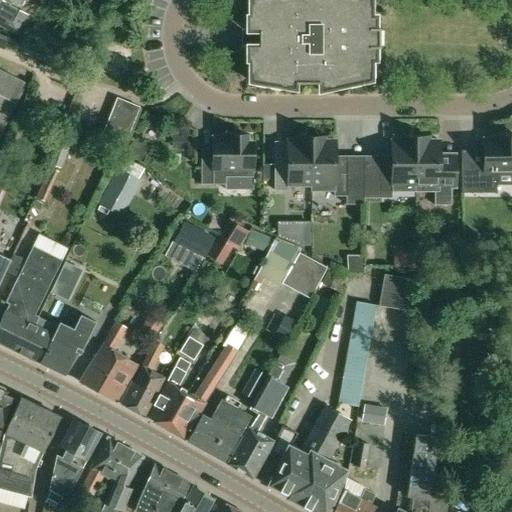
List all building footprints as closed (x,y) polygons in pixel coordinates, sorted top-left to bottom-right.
[(0,0),(0,24),(14,32),(25,13),(19,10),(20,7),(21,7),(24,0),(0,0)] [(249,60),(249,81),(295,88),(295,82),(319,82),(319,90),(371,79),(371,59),(375,59),(375,47),(379,47),(379,28),(375,28),(375,15),(370,15),(370,0),(248,0),(249,15),(246,15),(246,30),(258,30),(259,45),(247,45),(247,60),(249,60)] [(18,35),(13,48),(46,60),(51,47),(18,35)] [(0,135),(28,83),(0,68),(0,135)] [(139,107),(117,98),(103,133),(125,142),(139,107)] [(225,177),(253,177),(253,141),(248,141),(248,135),(223,135),(223,136),(212,136),(213,158),(201,158),(201,184),(225,184),(225,177)] [(461,185),(461,193),(497,192),(497,185),(497,173),(511,172),(511,136),(494,137),(494,138),(484,138),(484,149),(484,154),(461,155),(461,185)] [(310,192),(311,192),(311,137),(298,137),(298,140),(288,140),(288,155),(274,155),(274,190),(289,190),(289,186),(310,186),(310,192)] [(363,164),(335,164),(335,140),(325,140),(325,137),(311,137),(311,192),(334,192),(334,196),(347,196),(346,204),(364,204),(364,198),(363,198),(363,164)] [(392,191),(415,191),(415,137),(402,137),(402,140),(392,140),(392,164),(363,164),(363,198),(364,198),(391,198),(392,191)] [(434,203),(451,203),(451,189),(456,189),(456,155),(439,155),(439,140),(429,140),(429,137),(415,137),(415,191),(434,191),(434,203)] [(122,216),(142,180),(118,167),(98,202),(122,216)] [(250,231),(232,220),(208,256),(227,269),(250,231)] [(299,245),(310,245),(310,221),(299,221),(299,245)] [(214,237),(183,222),(173,241),(204,257),(214,237)] [(374,232),(365,232),(365,244),(375,244),(374,232)] [(47,235),(42,245),(69,257),(74,247),(47,235)] [(13,288),(6,302),(10,304),(11,303),(34,314),(36,315),(64,258),(34,244),(26,261),(18,277),(13,288)] [(284,283),(310,298),(327,267),(301,252),(284,283)] [(0,283),(11,260),(0,254),(0,283)] [(65,261),(61,269),(78,278),(82,269),(65,261)] [(339,292),(349,271),(332,263),(322,283),(339,292)] [(416,278),(384,274),(379,305),(410,310),(416,278)] [(169,278),(160,302),(172,306),(178,290),(183,292),(186,284),(169,278)] [(356,301),(353,321),(374,324),(377,304),(356,301)] [(10,304),(0,325),(0,342),(17,351),(40,362),(40,361),(41,361),(58,325),(49,321),(45,328),(36,324),(39,316),(36,315),(34,314),(11,303),(10,304)] [(58,325),(41,361),(65,373),(76,351),(81,353),(96,322),(82,315),(75,329),(60,322),(58,325)] [(153,339),(162,325),(150,317),(141,331),(153,339)] [(102,343),(81,381),(117,400),(138,363),(114,349),(128,328),(115,319),(100,341),(102,343)] [(374,324),(353,321),(351,331),(372,335),(374,324)] [(359,407),(372,335),(351,331),(339,403),(359,407)] [(195,360),(204,345),(190,336),(180,351),(195,360)] [(189,392),(166,429),(184,439),(206,400),(236,353),(226,346),(194,395),(189,392)] [(389,398),(395,359),(372,354),(365,394),(389,398)] [(131,381),(120,404),(145,416),(165,377),(152,370),(157,362),(147,357),(143,365),(144,365),(135,383),(131,381)] [(166,429),(189,392),(179,386),(191,363),(181,357),(147,418),(166,429)] [(228,463),(254,477),(274,440),(257,431),(283,385),(291,390),(298,377),(275,364),(269,375),(255,400),(252,405),(259,409),(228,463)] [(242,393),(255,400),(269,375),(256,368),(242,393)] [(0,453),(2,443),(0,442),(0,439),(5,426),(2,425),(12,397),(7,395),(8,393),(6,392),(6,390),(6,388),(0,385),(0,453)] [(36,468),(62,416),(22,397),(6,431),(3,443),(2,443),(0,453),(0,488),(33,496),(36,468)] [(202,412),(186,439),(225,461),(251,415),(222,398),(211,417),(202,412)] [(386,406),(364,402),(361,419),(384,423),(386,406)] [(316,511),(326,511),(348,471),(329,461),(350,419),(325,406),(303,447),(309,450),(308,453),(290,443),(268,485),(288,495),(287,497),(316,511)] [(85,463),(101,433),(75,419),(59,449),(58,448),(58,449),(57,454),(49,489),(51,489),(45,501),(60,509),(66,497),(68,498),(83,469),(86,463),(85,463)] [(363,432),(361,442),(359,441),(355,465),(366,467),(372,434),(363,432)] [(431,495),(438,436),(416,434),(407,496),(415,497),(413,511),(412,511),(405,511),(399,509),(397,511),(429,511),(430,503),(429,503),(430,499),(431,495)] [(104,476),(111,479),(126,446),(110,437),(82,486),(95,494),(104,476)] [(104,503),(125,511),(133,489),(128,486),(144,456),(126,446),(111,479),(114,481),(104,503)] [(135,510),(137,511),(156,511),(173,473),(156,463),(135,510)] [(156,511),(176,511),(190,482),(173,473),(156,511)] [(346,476),(345,489),(332,511),(355,511),(368,490),(365,489),(366,486),(346,476)] [(205,511),(214,498),(194,487),(180,511),(205,511)] [(430,503),(429,511),(461,511),(448,506),(440,496),(431,495),(430,499),(429,503),(430,503)] [(242,511),(226,502),(221,511),(242,511)]
